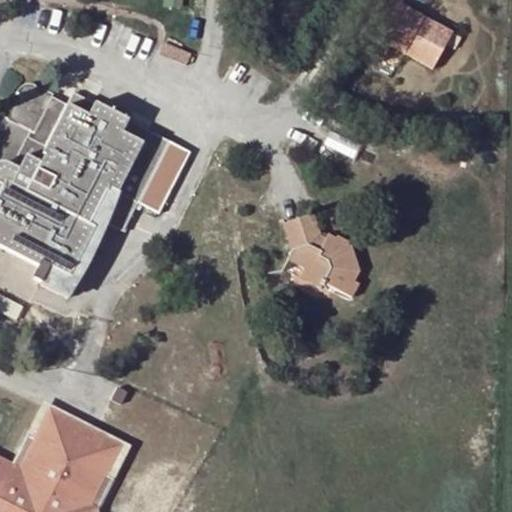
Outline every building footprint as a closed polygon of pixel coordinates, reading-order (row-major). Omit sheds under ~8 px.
[(375,0),(362,27),(430,61),(448,23),(402,0),(375,0)] [(0,251),(37,270),(40,268),(68,282),(95,234),(88,230),(92,223),(120,238),(137,206),(169,146),(74,96),(46,152),(31,144),(54,101),(32,91),(24,93),(15,103),(0,130),(0,251)] [(192,158),(169,146),(137,206),(163,218),(192,158)] [(294,252),(291,257),(307,264),(308,280),(320,287),(325,280),(355,296),(362,282),(355,279),(361,268),(354,238),(338,231),(335,236),(330,233),(327,238),(322,237),(317,213),(287,222),(294,252)] [(307,264),(291,257),(285,268),(308,280),(307,264)] [(0,511),(94,511),(97,508),(91,504),(120,446),(48,409),(18,468),(11,465),(0,458),(0,511)]
